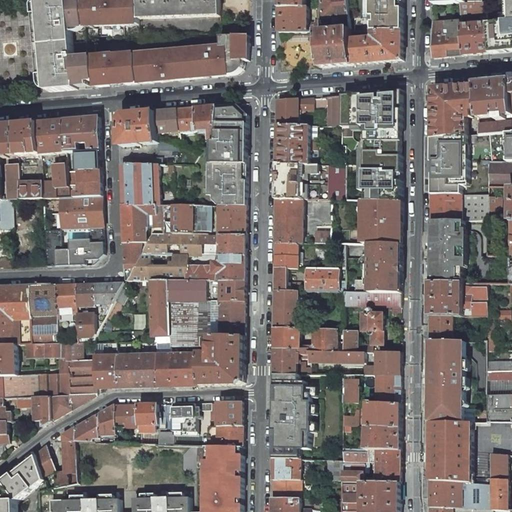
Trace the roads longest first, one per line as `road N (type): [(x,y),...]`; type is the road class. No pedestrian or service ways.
road 1 (residential): [(420,75),(416,511)]
road 2 (residential): [(262,393),(265,88)]
road 3 (residential): [(0,469),(109,397),(262,393)]
road 4 (residential): [(0,277),(102,272),(115,264),(113,101)]
road 5 (residential): [(265,88),(420,75)]
road 6 (residential): [(113,101),(265,88)]
